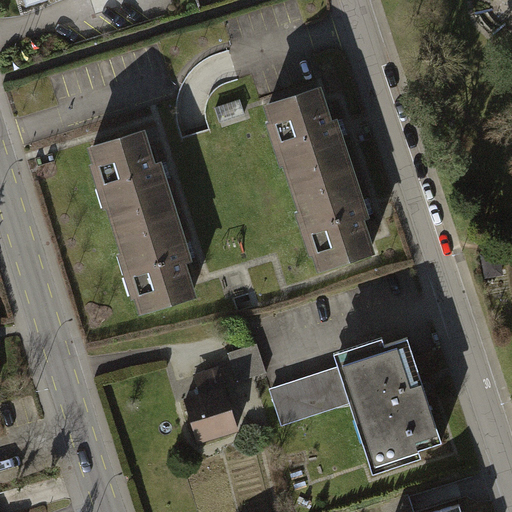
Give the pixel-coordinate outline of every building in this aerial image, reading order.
[(25,0),(28,10),(59,0),(25,0)] [(321,93),(266,111),(271,126),(275,125),(290,170),(286,171),(294,194),(357,173),(340,123),(332,125),(321,93)] [(146,135),(90,153),(95,168),(98,167),(112,212),(108,213),(115,236),(179,216),(163,166),(156,168),(146,135)] [(317,262),(323,277),(378,258),(367,226),(374,223),(357,173),(294,194),(302,217),(306,216),(321,261),(317,262)] [(137,304),(141,320),(198,302),(187,270),(195,267),(179,216),(115,236),(123,259),(126,258),(141,303),(137,304)] [(385,344),(337,360),(339,368),(270,390),(282,427),(351,405),(375,478),(423,463),(420,455),(444,448),(411,344),(387,352),(385,344)] [(258,347),(231,355),(238,380),(266,371),(258,347)] [(229,397),(188,408),(197,441),(238,430),(229,397)]
